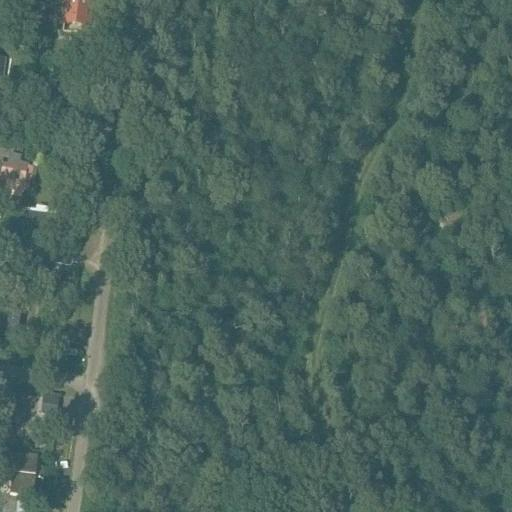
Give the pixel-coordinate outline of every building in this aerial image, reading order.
[(91,27),(93,0),(62,0),(60,25),(91,27)] [(82,131),(85,91),(53,89),(49,128),(82,131)] [(20,163),(22,157),(10,154),(7,164),(0,163),(0,184),(6,186),(4,203),(12,204),(10,213),(19,215),(22,203),(21,202),(23,193),(28,194),(30,184),(33,185),(37,170),(31,168),(29,168),(30,165),(20,163)] [(65,245),(70,216),(27,210),(23,239),(65,245)] [(46,288),(51,255),(16,249),(11,282),(46,288)] [(9,302),(6,327),(17,329),(17,331),(30,332),(35,295),(11,292),(9,302)] [(0,446),(11,448),(18,394),(0,391),(0,446)] [(42,400),(40,413),(57,415),(59,402),(42,400)] [(11,484),(10,496),(34,498),(35,489),(41,489),(43,467),(37,467),(38,457),(14,455),(13,459),(3,458),(1,484),(11,484)]
